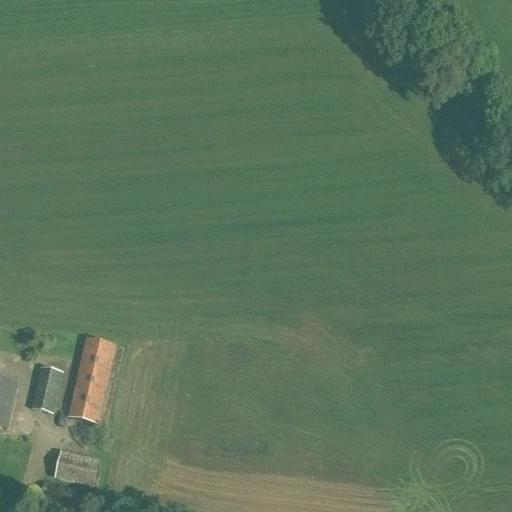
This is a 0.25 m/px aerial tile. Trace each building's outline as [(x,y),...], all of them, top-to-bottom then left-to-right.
[(98,427),(117,348),(87,341),(68,420),(98,427)] [(54,417),(63,375),(41,370),(32,412),(54,417)] [(0,429),(9,431),(19,388),(0,383),(0,429)] [(95,491),(101,463),(61,454),(55,482),(95,491)] [(51,511),(72,511),(77,493),(45,486),(40,509),(51,511)]
